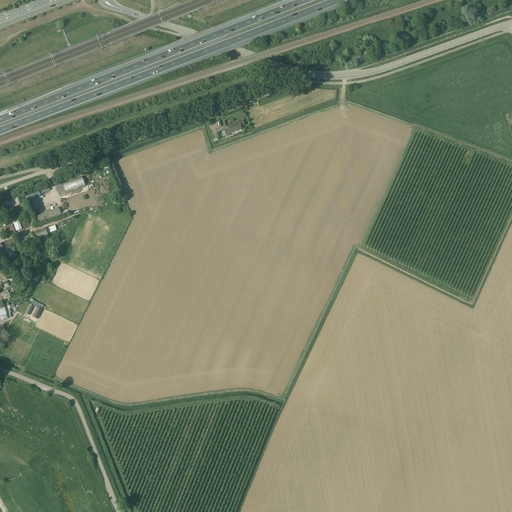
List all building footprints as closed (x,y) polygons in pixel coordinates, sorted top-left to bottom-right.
[(230,135),(230,134),(241,130),(240,127),(244,125),(243,121),(227,127),(228,130),(224,131),(226,137),(230,135)] [(62,185),(65,194),(85,187),(82,179),(62,185)] [(59,208),(33,217),(36,225),(61,216),(59,208)] [(22,230),(19,223),(13,225),(16,232),(22,230)] [(12,224),(4,227),(7,234),(9,233),(10,235),(15,233),(12,224)] [(48,237),(45,228),(34,232),(37,241),(48,237)] [(11,245),(15,244),(13,239),(4,242),(7,250),(12,248),(11,245)] [(45,278),(50,267),(44,265),(39,275),(45,278)] [(0,301),(0,309),(9,306),(8,303),(3,305),(1,301),(0,301)] [(4,308),(0,309),(0,317),(1,321),(4,321),(7,319),(11,318),(10,315),(9,314),(11,313),(9,309),(10,309),(9,306),(4,308)] [(37,308),(32,317),(37,320),(42,310),(37,308)]
